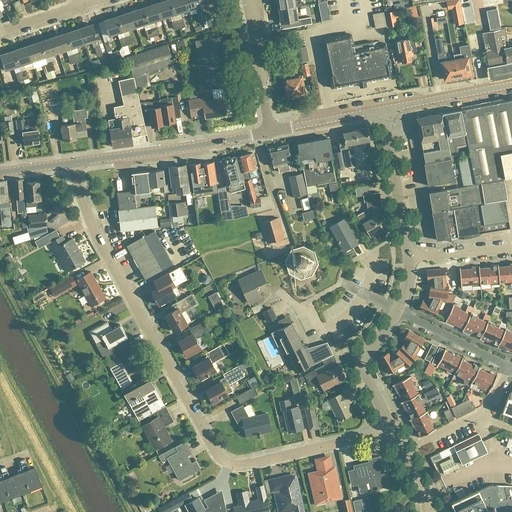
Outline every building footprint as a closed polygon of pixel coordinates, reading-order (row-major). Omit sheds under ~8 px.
[(168,0),(156,4),(161,19),(174,15),(169,0),(168,0)] [(169,0),(174,15),(187,11),(183,0),(169,0)] [(198,0),(183,0),(187,11),(195,8),(197,13),(202,12),(200,7),(198,0)] [(277,0),(279,10),(294,8),(301,7),(300,0),(277,0)] [(143,8),(148,24),(161,19),(156,4),(143,8)] [(130,13),(135,28),(148,24),(143,8),(130,13)] [(280,30),(305,26),(312,25),(310,18),(297,20),(294,8),(279,10),(281,23),(279,23),(280,30)] [(399,11),(385,14),(388,28),(396,26),(394,18),(400,17),(399,11)] [(384,12),(374,15),(378,31),(388,28),(384,12)] [(117,17),(122,32),(135,28),(130,13),(117,17)] [(122,32),(117,17),(104,21),(109,37),(122,32)] [(79,31),(84,45),(91,43),(93,48),(99,46),(97,41),(93,26),(79,31)] [(511,48),(508,49),(504,30),(493,32),(499,63),(506,62),(506,63),(511,61),(511,48)] [(84,45),(79,31),(66,35),(71,49),(84,45)] [(499,63),(493,32),(482,34),(488,66),(499,63)] [(71,49),(66,35),(53,39),(58,54),(71,49)] [(366,87),(365,83),(392,77),(389,61),(388,61),(385,45),(385,44),(364,48),(363,45),(353,47),(352,41),(351,41),(350,35),(323,40),(329,73),(328,73),(328,74),(331,89),(359,84),(359,88),(366,87)] [(219,38),(194,43),(198,65),(205,63),(207,75),(221,73),(220,64),(226,63),(222,45),(220,45),(219,38)] [(58,54),(53,39),(40,44),(45,58),(58,54)] [(409,40),(395,43),(398,56),(400,56),(401,64),(411,62),(410,58),(413,58),(412,53),(415,52),(414,44),(413,39),(409,40)] [(185,51),(183,41),(176,42),(178,52),(185,51)] [(45,58),(40,44),(27,48),(31,62),(45,58)] [(127,58),(128,62),(133,78),(136,88),(136,90),(148,87),(145,75),(148,74),(174,65),(167,45),(127,58)] [(463,78),(464,77),(470,75),(470,71),(471,71),(468,59),(471,58),(468,45),(459,47),(461,54),(454,56),(454,60),(458,78),(460,79),(463,78)] [(96,56),(102,54),(99,46),(93,48),(96,56)] [(437,55),(445,54),(443,46),(436,48),(437,55)] [(31,62),(27,48),(14,52),(18,67),(31,62)] [(302,63),(308,62),(309,62),(306,48),(305,48),(299,49),(302,63)] [(18,67),(14,52),(0,57),(5,71),(18,67)] [(119,52),(109,55),(111,62),(121,60),(119,52)] [(458,78),(454,60),(447,62),(445,54),(437,55),(439,64),(441,63),(444,80),(458,78)] [(511,62),(486,67),(489,82),(511,77),(511,62)] [(303,77),(309,75),(307,64),(300,66),(303,77)] [(284,81),(287,98),(288,98),(290,99),(294,99),(295,97),(304,95),(301,77),(291,79),(288,67),(282,68),(284,80),(284,81)] [(20,88),(25,86),(23,81),(20,73),(15,74),(18,82),(20,88)] [(115,120),(108,121),(112,148),(132,145),(131,139),(137,137),(146,136),(144,126),(142,118),(137,92),(136,90),(136,88),(135,86),(121,89),(123,96),(121,96),(123,106),(113,108),(115,120)] [(159,101),(159,102),(163,125),(175,123),(173,109),(179,108),(177,98),(159,101)] [(204,118),(226,114),(224,99),(203,102),(202,99),(188,101),(191,117),(204,115),(204,118)] [(511,101),(494,105),(508,179),(511,177),(511,101)] [(151,128),(153,128),(163,126),(163,125),(159,102),(148,104),(148,103),(139,104),(143,118),(149,117),(151,128)] [(467,145),(475,185),(508,179),(494,105),(461,111),(464,128),(467,145)] [(84,118),(87,118),(86,110),(73,112),(74,124),(61,125),(64,142),(76,140),(76,138),(87,137),(85,123),(84,118)] [(441,114),(445,132),(447,144),(450,158),(458,156),(456,148),(467,145),(464,128),(461,111),(460,111),(441,114)] [(450,158),(447,144),(445,132),(441,114),(416,119),(424,163),(425,163),(425,164),(423,164),(424,165),(450,160),(450,158)] [(24,146),(40,143),(38,131),(24,133),(22,121),(16,122),(19,139),(23,139),(24,146)] [(6,135),(14,134),(12,122),(5,123),(6,135)] [(344,139),(338,140),(340,150),(346,149),(347,151),(343,152),(346,168),(355,166),(351,145),(357,144),(357,147),(362,146),(362,143),(368,142),(366,129),(355,131),(354,129),(343,131),(344,139)] [(297,144),(300,161),(301,164),(302,164),(306,188),(335,182),(331,159),(332,158),(328,138),(319,140),(319,139),(306,142),(297,144)] [(288,165),(291,164),(287,145),(270,150),(274,168),(278,167),(280,173),(289,170),(288,165)] [(344,168),(341,153),(332,154),(335,170),(344,168)] [(251,183),(250,180),(250,179),(258,178),(256,169),(252,154),(238,157),(241,173),(242,173),(243,180),(244,180),(249,200),(251,209),(261,207),(259,199),(256,199),(251,183)] [(221,162),(220,162),(221,163),(227,186),(228,187),(230,194),(245,190),(243,183),(243,182),(236,158),(235,158),(230,160),(229,158),(223,160),(223,162),(221,162)] [(454,181),(450,160),(424,165),(427,186),(454,181)] [(190,173),(189,173),(190,184),(191,183),(193,194),(204,192),(205,196),(217,194),(217,189),(213,164),(213,163),(201,165),(201,164),(189,165),(189,166),(190,173)] [(188,193),(184,166),(169,168),(171,186),(175,185),(176,194),(188,193)] [(162,170),(150,172),(152,187),(159,186),(160,193),(167,192),(166,185),(164,185),(162,170)] [(150,188),(152,187),(150,172),(136,173),(130,174),(133,192),(116,194),(118,211),(139,208),(138,193),(150,191),(150,188)] [(293,198),(306,195),(302,174),(288,177),(293,198)] [(25,200),(23,180),(12,181),(14,201),(16,200),(18,213),(20,213),(22,230),(27,229),(25,200)] [(503,180),(475,185),(466,187),(469,207),(506,201),(503,180)] [(35,202),(40,202),(39,183),(25,184),(27,207),(35,207),(35,202)] [(432,213),(468,207),(469,207),(466,187),(428,193),(428,194),(432,212),(432,213)] [(319,192),(307,195),(309,202),(320,199),(319,192)] [(378,222),(383,219),(378,194),(361,197),(362,203),(366,203),(368,215),(365,216),(363,214),(357,217),(361,224),(369,237),(382,229),(378,222)] [(220,212),(230,211),(227,199),(218,200),(220,212)] [(509,229),(505,201),(506,201),(469,207),(468,207),(473,235),(486,233),(486,234),(487,234),(488,234),(489,234),(489,233),(489,232),(509,229)] [(170,205),(172,218),(188,215),(186,203),(170,205)] [(117,211),(119,225),(120,232),(157,227),(154,206),(139,208),(118,211),(117,211)] [(235,207),(230,207),(234,220),(238,219),(235,207)] [(473,235),(468,207),(432,213),(436,241),(473,235)] [(29,228),(47,227),(46,215),(28,216),(29,228)] [(160,220),(160,228),(171,226),(170,219),(160,220)] [(266,244),(283,239),(277,219),(260,224),(266,244)] [(343,251),(357,244),(344,220),(330,228),(343,251)] [(126,246),(144,280),(172,265),(154,231),(126,246)] [(66,243),(62,237),(50,243),(54,250),(55,250),(67,272),(85,262),(72,240),(66,243)] [(291,263),(291,264),(293,270),(294,271),(294,270),(299,273),(299,274),(301,274),(301,273),(306,271),(306,272),(307,272),(308,271),(311,265),(311,264),(309,257),(308,256),(303,253),(301,253),(301,254),(295,255),(294,257),(291,263)] [(9,256),(4,259),(12,272),(17,269),(13,262),(9,256)] [(511,264),(509,265),(510,265),(510,266),(498,268),(499,283),(509,282),(510,284),(511,283),(511,264)] [(498,268),(498,265),(497,265),(497,266),(490,266),(490,267),(491,267),(491,268),(479,269),(480,285),(490,284),(491,286),(499,285),(499,286),(500,286),(499,283),(498,268)] [(479,269),(479,267),(478,267),(471,268),(471,269),(472,269),(472,270),(460,271),(460,268),(459,268),(461,289),(462,289),(461,286),(471,286),(472,287),(480,287),(481,287),(480,285),(479,269)] [(175,287),(178,285),(186,280),(179,268),(153,282),(157,289),(151,292),(152,294),(151,297),(154,303),(157,304),(158,305),(179,294),(175,287)] [(429,292),(447,295),(448,287),(446,287),(444,270),(426,271),(427,281),(430,281),(430,284),(429,292)] [(90,306),(104,298),(90,272),(76,280),(90,306)] [(265,283),(260,272),(238,282),(248,304),(259,299),(255,291),(257,291),(258,288),(257,287),(265,283)] [(71,277),(61,282),(49,289),(54,298),(76,286),(71,277)] [(447,295),(429,292),(428,300),(426,303),(422,301),(418,311),(434,318),(442,302),(446,303),(446,299),(453,300),(455,296),(447,295)] [(181,313),(197,305),(191,295),(174,304),(177,309),(164,316),(173,332),(187,325),(181,313)] [(453,305),(445,324),(445,323),(453,327),(454,325),(463,329),(463,330),(471,313),(472,309),(469,308),(466,314),(459,310),(460,309),(454,306),(454,305),(453,305)] [(267,323),(275,319),(270,309),(262,313),(267,323)] [(481,338),(488,321),(490,318),(487,316),(484,322),(477,318),(477,317),(471,314),(471,313),(463,330),(463,329),(462,332),(463,332),(463,331),(470,335),(471,333),(480,338),(481,338)] [(195,339),(211,330),(206,321),(189,330),(192,335),(179,342),(187,356),(200,349),(195,339)] [(481,338),(480,338),(479,340),(480,340),(480,339),(488,343),(488,341),(498,346),(505,331),(504,331),(494,327),(495,325),(488,322),(489,321),(488,321),(481,338)] [(111,354),(130,344),(120,326),(111,331),(107,323),(89,333),(96,344),(103,340),(111,354)] [(277,348),(282,346),(296,339),(297,338),(290,325),(271,334),(277,348)] [(498,346),(497,348),(505,351),(506,349),(511,352),(511,334),(511,335),(511,333),(506,330),(506,329),(505,329),(504,331),(505,331),(498,346)] [(399,350),(412,363),(417,357),(415,355),(424,340),(408,331),(403,340),(406,341),(404,345),(399,350)] [(327,345),(318,348),(306,351),(304,349),(303,348),(300,348),(296,339),(282,346),(295,371),(320,359),(321,361),(332,356),(327,345)] [(194,369),(192,371),(195,376),(198,376),(200,379),(201,380),(207,377),(208,376),(208,375),(215,371),(212,364),(229,355),(223,345),(205,354),(208,359),(206,360),(193,367),(194,369)] [(461,360),(462,361),(463,358),(462,358),(462,359),(456,355),(455,356),(456,356),(455,357),(445,352),(446,350),(445,349),(439,361),(434,358),(431,363),(437,366),(436,368),(438,366),(447,371),(446,372),(453,376),(453,377),(455,375),(454,374),(461,360)] [(406,368),(412,363),(399,350),(393,356),(390,358),(388,354),(379,359),(388,375),(403,366),(406,368)] [(478,369),(479,369),(480,367),(479,367),(473,364),(472,365),(473,365),(472,366),(462,361),(461,360),(454,374),(455,375),(464,379),(463,381),(463,385),(467,386),(470,385),(472,383),(471,383),(478,369)] [(206,391),(210,398),(208,399),(212,407),(221,402),(220,400),(233,392),(229,386),(244,377),(241,371),(250,366),(247,362),(223,375),(225,380),(206,391)] [(110,369),(129,404),(139,421),(164,407),(147,376),(132,384),(121,363),(110,369)] [(324,390),(344,380),(338,366),(317,377),(315,372),(305,377),(310,388),(320,383),(324,390)] [(487,394),(497,376),(496,375),(496,376),(490,373),(489,373),(490,374),(489,375),(479,369),(478,369),(471,383),(472,383),(481,388),(480,389),(487,393),(487,394)] [(262,380),(269,386),(275,377),(268,372),(262,380)] [(417,396),(416,395),(411,385),(413,384),(410,378),(410,377),(392,386),(392,387),(393,387),(396,394),(398,393),(402,402),(402,403),(417,396)] [(429,391),(435,388),(431,382),(425,385),(429,391)] [(240,405),(257,395),(253,388),(235,397),(240,405)] [(347,404),(355,401),(349,388),(341,392),(342,394),(328,401),(338,422),(340,420),(341,421),(343,420),(342,420),(352,415),(347,404)] [(435,389),(430,391),(432,397),(438,394),(435,389)] [(511,391),(511,392),(510,393),(509,394),(509,395),(508,396),(502,414),(503,413),(511,416),(511,391)] [(402,403),(402,402),(400,403),(400,404),(401,404),(404,411),(406,410),(411,419),(411,420),(425,413),(420,402),(421,402),(418,395),(419,395),(419,394),(416,395),(417,396),(402,403)] [(451,408),(456,405),(451,396),(446,398),(451,408)] [(461,403),(467,414),(474,411),(469,400),(461,403)] [(288,433),(303,430),(298,407),(290,409),(288,401),(279,403),(281,411),(283,411),(288,433)] [(461,403),(456,406),(461,417),(467,414),(461,403)] [(251,405),(245,408),(249,418),(255,415),(251,405)] [(260,434),(271,431),(267,415),(249,419),(242,406),(231,412),(238,426),(244,424),(247,437),(258,434),(258,436),(260,436),(260,434)] [(312,406),(305,408),(310,431),(318,429),(312,406)] [(456,406),(450,409),(456,419),(461,417),(456,406)] [(164,427),(173,422),(165,407),(155,413),(157,417),(141,426),(154,450),(171,440),(164,427)] [(454,420),(449,410),(443,412),(448,423),(454,420)] [(427,411),(425,413),(411,420),(411,419),(408,421),(409,421),(413,428),(414,427),(419,437),(417,438),(436,429),(435,429),(433,430),(428,419),(430,419),(427,412),(427,411)] [(487,453),(482,442),(478,434),(453,447),(450,448),(442,452),(430,458),(432,464),(456,453),(462,465),(487,453)] [(200,470),(195,462),(191,465),(187,456),(191,454),(187,448),(179,453),(175,447),(158,457),(162,464),(168,460),(179,481),(200,470)] [(370,491),(387,487),(380,457),(372,459),(373,463),(354,467),(358,485),(360,493),(370,491)] [(439,465),(444,476),(459,469),(454,458),(439,465)] [(15,475),(22,494),(41,487),(34,468),(28,470),(24,460),(17,463),(21,473),(15,475)] [(122,476),(126,473),(122,466),(117,468),(122,476)] [(0,480),(0,494),(2,501),(22,494),(15,475),(9,477),(5,467),(0,469),(0,475),(2,480),(0,480)] [(341,497),(334,468),(308,474),(316,505),(326,503),(325,501),(341,497)] [(285,479),(278,480),(281,494),(275,495),(279,511),(284,511),(295,510),(294,508),(301,506),(295,477),(294,477),(285,479)] [(511,511),(511,486),(495,486),(493,486),(492,487),(490,487),(489,487),(487,488),(485,488),(451,504),(454,511),(511,511)] [(268,511),(263,487),(256,489),(259,500),(249,503),(246,492),(236,495),(239,506),(233,508),(234,511),(268,511)] [(145,511),(148,511),(173,499),(167,488),(140,503),(145,511)] [(225,511),(222,501),(214,506),(214,505),(208,509),(208,510),(205,511),(198,499),(185,506),(188,511),(225,511)] [(352,502),(354,511),(362,511),(363,511),(361,500),(352,502)] [(342,502),(344,511),(351,511),(349,501),(342,502)]
